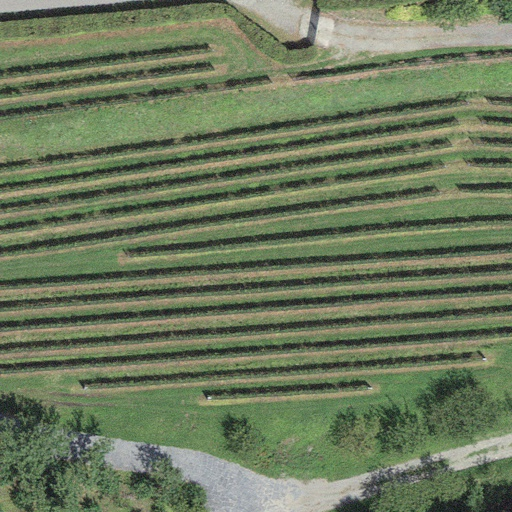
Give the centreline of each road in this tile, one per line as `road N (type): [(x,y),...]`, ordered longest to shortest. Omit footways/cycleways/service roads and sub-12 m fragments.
road 1 (track): [(511,439),(282,511)]
road 2 (track): [(290,0),(311,32),(386,45),(511,39)]
